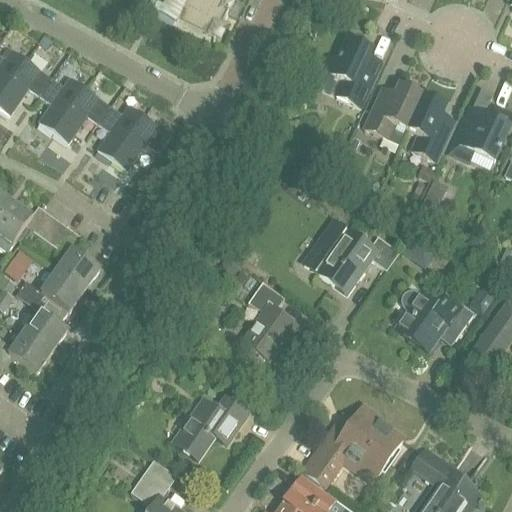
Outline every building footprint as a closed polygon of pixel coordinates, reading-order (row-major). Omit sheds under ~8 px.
[(232,7),(233,5),(235,0),(176,0),(168,17),(159,13),(157,12),(154,17),(156,18),(155,19),(172,28),(173,28),(172,27),(172,26),(209,43),(210,42),(209,42),(214,32),(219,34),(226,19),(227,17),(222,15),(227,5),(232,7)] [(43,40),(38,47),(47,52),(51,46),(43,40)] [(373,83),(380,67),(367,61),(370,55),(346,44),(336,65),(328,61),(321,76),(342,86),(335,101),(360,112),(373,83)] [(0,101),(25,64),(12,54),(4,64),(0,61),(0,101)] [(25,64),(0,101),(0,113),(9,120),(28,94),(39,101),(52,83),(25,64)] [(39,127),(52,136),(84,92),(70,82),(63,92),(52,83),(39,101),(51,110),(39,127)] [(394,99),(381,93),(363,133),(388,145),(391,138),(401,143),(398,150),(399,150),(422,101),(422,100),(421,100),(421,101),(418,99),(419,97),(418,93),(410,90),(406,91),(405,93),(398,90),(394,99)] [(84,92),(52,136),(67,147),(87,120),(98,128),(111,111),(84,92)] [(454,127),(453,126),(441,121),(446,112),(422,101),(423,101),(422,101),(399,150),(400,151),(400,150),(406,135),(417,140),(410,155),(415,157),(436,167),(454,127)] [(98,155),(112,164),(142,120),(130,111),(123,120),(111,111),(98,128),(111,137),(98,155)] [(511,119),(495,112),(490,121),(489,124),(484,122),(485,119),(470,112),(449,157),(469,166),(473,156),(493,166),(511,125),(511,119)] [(170,140),(142,120),(112,164),(126,175),(145,149),(157,158),(170,140)] [(352,141),(348,149),(354,152),(358,144),(352,141)] [(330,150),(321,169),(333,174),(342,155),(330,150)] [(423,169),(418,181),(427,185),(433,172),(423,169)] [(419,184),(413,197),(418,199),(424,187),(419,184)] [(441,203),(427,197),(421,209),(435,215),(441,203)] [(0,220),(10,206),(0,199),(0,220)] [(26,231),(38,239),(51,221),(39,213),(32,222),(10,206),(0,220),(0,252),(6,257),(12,250),(13,250),(26,231)] [(60,228),(51,221),(38,239),(47,246),(60,228)] [(60,228),(47,246),(56,252),(69,234),(60,228)] [(68,260),(56,276),(84,296),(100,273),(75,256),(83,244),(69,234),(56,252),(68,260)] [(377,242),(371,251),(346,234),(316,277),(346,297),(370,264),(386,275),(399,257),(377,242)] [(511,258),(504,254),(498,265),(511,272),(511,258)] [(19,255),(4,276),(16,286),(32,265),(19,255)] [(226,261),(218,272),(231,282),(239,271),(226,261)] [(21,292),(46,309),(64,322),(67,316),(69,318),(84,296),(56,276),(43,295),(27,284),(21,292)] [(0,278),(0,293),(8,299),(15,289),(0,278)] [(488,286),(475,304),(488,313),(501,295),(488,286)] [(270,366),(282,348),(287,342),(293,346),(301,334),(275,316),(285,302),(263,287),(249,307),(264,317),(243,347),(270,366)] [(0,293),(0,315),(2,317),(13,302),(8,299),(0,293)] [(428,356),(443,335),(455,343),(473,318),(448,301),(439,314),(419,300),(417,299),(415,299),(413,299),(412,299),(410,300),(408,301),(407,303),(407,305),(406,307),(407,309),(408,311),(409,312),(410,313),(396,333),(428,356)] [(511,308),(507,305),(468,359),(490,374),(511,343),(511,308)] [(24,338),(52,357),(68,334),(59,328),(64,322),(46,309),(42,315),(40,314),(24,338)] [(13,353),(3,346),(0,350),(0,372),(1,373),(10,360),(37,378),(52,357),(24,338),(13,353)] [(220,435),(232,443),(249,419),(226,403),(217,415),(203,405),(173,448),(199,465),(220,435)] [(304,477),(325,493),(342,469),(371,491),(404,445),(378,427),(381,424),(363,411),(357,421),(348,415),(304,477)] [(412,472),(435,488),(436,488),(467,510),(469,511),(473,511),(482,499),(452,478),(456,472),(427,452),(412,472)] [(173,511),(161,503),(177,481),(154,465),(131,498),(151,511),(173,511)] [(345,511),(337,506),(302,481),(279,511),(345,511)] [(465,511),(467,510),(436,488),(435,488),(418,511),(465,511)]
